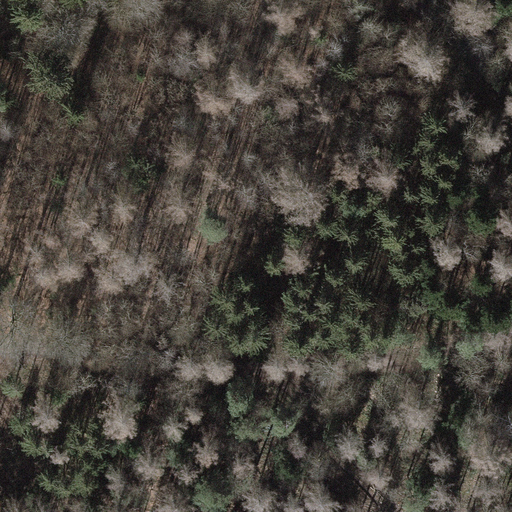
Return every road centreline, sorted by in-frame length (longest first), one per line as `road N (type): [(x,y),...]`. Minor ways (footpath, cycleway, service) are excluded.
road 1 (track): [(511,340),(396,361),(251,368),(0,351)]
road 2 (tertiary): [(419,0),(511,90)]
